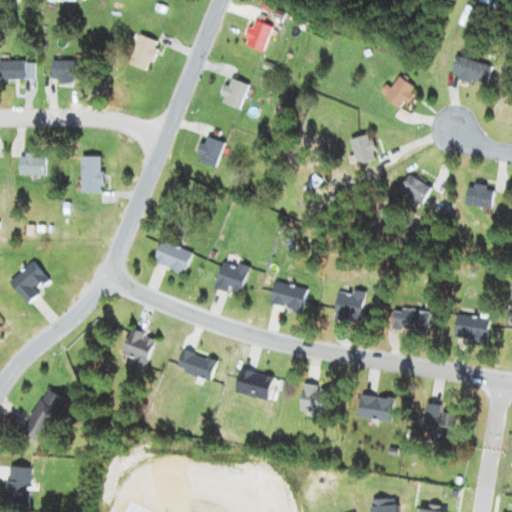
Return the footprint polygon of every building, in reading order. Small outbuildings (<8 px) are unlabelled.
[(271,28),(252,20),(242,44),(261,52),(271,28)] [(146,72),(157,42),(138,35),(127,64),(146,72)] [(486,86),(491,67),(456,56),(450,76),(486,86)] [(0,80),(23,80),(23,62),(0,62),(0,80)] [(87,62),(50,62),(50,81),(87,81),(87,62)] [(383,98),(399,109),(414,88),(397,77),(383,98)] [(247,85),(227,78),(218,103),(239,110),(247,85)] [(350,139),(356,164),(375,160),(370,135),(350,139)] [(194,159),(214,168),(224,145),(205,136),(194,159)] [(18,154),(18,175),(44,175),(44,154),(18,154)] [(80,157),(80,193),(101,193),(101,157),(80,157)] [(398,191),(422,205),(431,189),(407,175),(398,191)] [(490,210),(494,189),(468,184),(464,204),(490,210)] [(191,254),(162,241),(152,262),(182,275),(191,254)] [(213,288),(239,297),(248,269),(222,261),(213,288)] [(27,304),(38,294),(37,293),(49,281),(30,262),(7,284),(27,304)] [(302,312),(307,289),(274,282),(269,305),(302,312)] [(334,320),(361,321),(363,293),(335,291),(334,320)] [(389,328),(424,336),(429,314),(394,307),(389,328)] [(489,320),(456,314),(452,338),(485,344),(489,320)] [(119,353),(144,364),(155,340),(130,329),(119,353)] [(216,362),(182,351),(176,371),(209,381),(216,362)] [(265,401),(272,378),(240,368),(233,391),(265,401)] [(331,391),(305,383),(296,412),(322,420),(331,391)] [(19,432),(40,445),(66,402),(45,389),(19,432)] [(393,399),(359,394),(356,417),(390,422),(393,399)] [(421,432),(453,437),(457,410),(425,405),(421,432)] [(30,469),(8,466),(4,502),(26,505),(30,469)]
